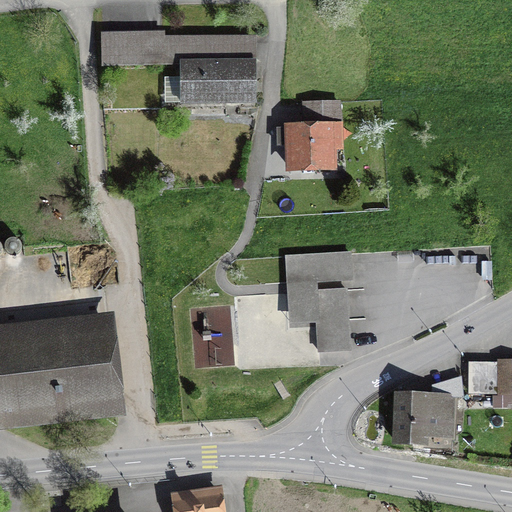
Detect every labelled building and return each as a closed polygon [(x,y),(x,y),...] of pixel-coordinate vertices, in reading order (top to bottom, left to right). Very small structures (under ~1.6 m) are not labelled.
[(180,64),(181,103),(255,102),(255,62),(242,62),(242,43),(163,44),(163,34),(102,35),(103,65),(180,64)] [(342,148),(338,102),(307,103),(308,129),(290,129),(291,167),(331,167),(330,149),(342,148)] [(287,257),(288,283),(351,279),(350,253),(287,257)] [(315,291),(319,351),(350,349),(346,290),(315,291)] [(0,412),(116,399),(108,331),(7,342),(9,366),(0,366),(0,412)] [(501,366),(500,392),(511,392),(511,362),(501,362),(501,366)] [(470,365),(470,393),(500,392),(501,366),(470,365)] [(450,397),(398,395),(396,442),(424,443),(424,433),(449,434),(450,397)] [(176,497),(178,511),(220,511),(218,491),(197,494),(176,497)]
